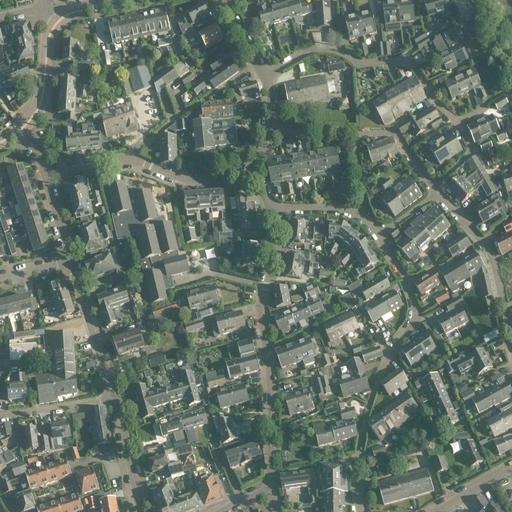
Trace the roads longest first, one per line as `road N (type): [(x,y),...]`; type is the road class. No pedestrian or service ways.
road 1 (residential): [(360,511),(353,467),(377,378),(416,318),(409,285),(378,235)]
road 2 (residential): [(271,492),(260,302),(272,260),(270,209)]
road 3 (residential): [(457,121),(408,61),(367,64),(321,49),(264,78)]
road 4 (residential): [(434,192),(390,132),(269,128)]
road 5 (residential): [(511,339),(497,266),(434,192)]
road 6 (residential): [(112,399),(66,257)]
road 7 (residential): [(132,158),(182,179),(254,170)]
